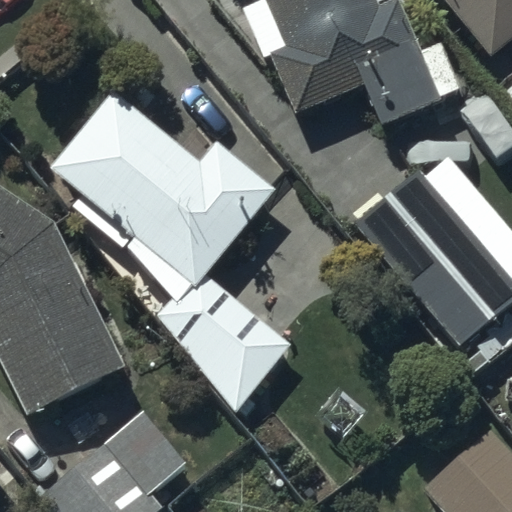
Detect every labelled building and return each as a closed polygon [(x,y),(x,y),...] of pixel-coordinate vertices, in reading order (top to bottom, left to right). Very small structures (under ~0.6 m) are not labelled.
[(258,0),(262,9),(241,17),(260,69),(267,66),(289,123),(361,96),(376,136),(438,113),(435,106),(458,97),(441,53),(415,63),(395,9),(385,13),(380,0),(258,0)] [(511,0),(433,0),(486,68),(511,47),(511,0)] [(112,102),(49,179),(132,251),(126,259),(172,307),(155,323),(234,420),(288,353),(204,284),(273,199),(213,150),(196,171),(112,102)] [(417,179),(353,231),(457,358),(511,312),(511,239),(447,165),(423,186),(417,179)] [(52,233),(0,199),(0,375),(23,425),(121,379),(52,233)] [(185,475),(142,424),(40,508),(43,511),(153,511),(148,506),(185,475)] [(511,511),(511,461),(491,439),(422,502),(431,511),(511,511)]
